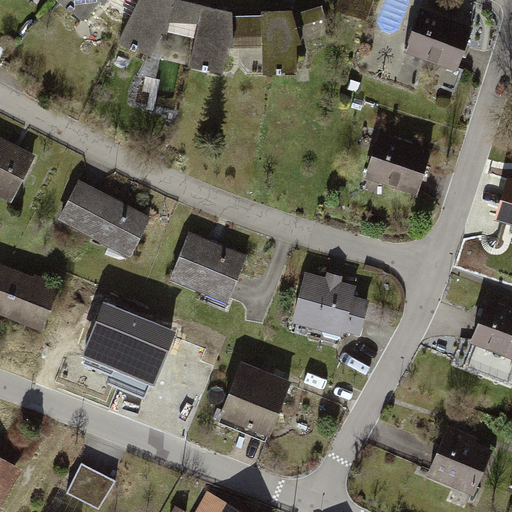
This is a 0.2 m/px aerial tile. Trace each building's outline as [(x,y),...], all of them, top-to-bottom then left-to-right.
[(57,0),(64,5),(63,6),(67,10),(69,8),(80,18),(96,0),(99,0),(101,1),(101,0),(57,0)] [(198,8),(169,2),(169,0),(135,0),(116,39),(127,45),(127,46),(131,48),(132,46),(145,53),(158,30),(163,31),(167,13),(196,20),(198,8)] [(369,0),(334,0),(332,8),(363,18),(369,0)] [(288,9),(258,10),(258,14),(259,25),(260,72),(273,70),(274,72),(278,72),(278,69),(294,69),(293,43),(297,42),(292,25),(321,17),(325,33),(326,35),(327,34),(319,3),(317,3),(318,5),(289,13),(288,9)] [(229,15),(229,10),(199,4),(198,8),(196,20),(186,64),(199,67),(199,68),(203,69),(204,67),(219,70),(224,45),(230,45),(229,27),(259,25),(258,14),(229,15)] [(417,9),(403,47),(453,65),(467,28),(417,9)] [(426,151),(376,134),(363,172),(414,189),(426,151)] [(0,141),(0,191),(8,196),(29,156),(0,141)] [(63,204),(77,212),(71,224),(127,253),(145,217),(75,180),(63,204)] [(511,200),(507,199),(503,214),(511,216),(511,200)] [(186,232),(170,272),(226,295),(243,255),(186,232)] [(0,267),(0,309),(38,325),(53,289),(0,267)] [(303,273),(290,317),(291,317),(288,328),(304,333),(310,330),(312,323),(339,331),(340,325),(355,330),(364,299),(349,295),(351,286),(336,282),(337,276),(325,273),(324,278),(303,273)] [(511,311),(483,301),(469,338),(511,354),(511,311)] [(100,307),(85,346),(86,347),(87,345),(106,353),(106,355),(151,373),(167,334),(100,307)] [(285,381),(239,363),(220,409),(266,427),(285,381)] [(426,470),(470,489),(486,449),(458,437),(460,433),(445,427),(426,470)] [(0,482),(10,466),(0,460),(0,482)] [(78,461),(63,490),(95,506),(112,479),(78,461)] [(193,511),(216,511),(220,506),(203,496),(193,511)]
